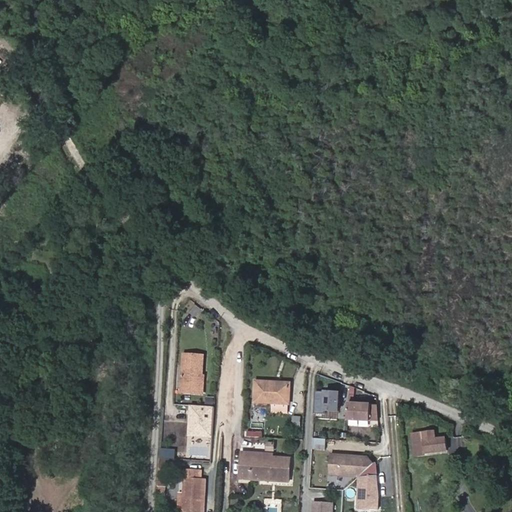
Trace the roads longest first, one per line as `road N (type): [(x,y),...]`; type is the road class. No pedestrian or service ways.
road 1 (residential): [(511,441),(292,348),(185,276),(120,217),(20,64)]
road 2 (unknown): [(244,317),(227,511)]
